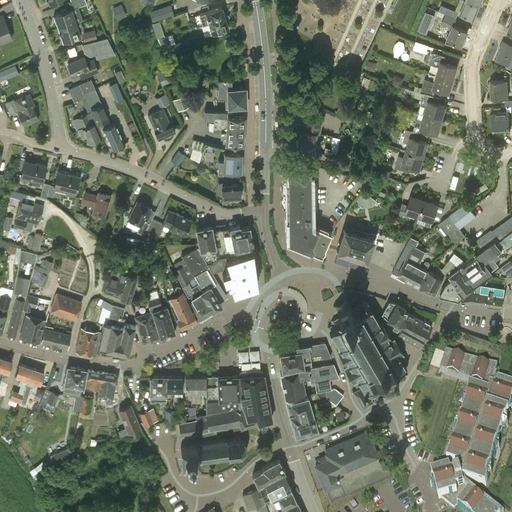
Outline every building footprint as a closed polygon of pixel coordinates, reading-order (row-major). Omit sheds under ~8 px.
[(87,4),(85,0),(76,0),(71,2),(74,9),(87,4)] [(479,6),(465,0),(459,13),(473,19),(475,15),(476,15),(479,8),(478,8),(479,6)] [(121,4),(112,8),(117,20),(126,16),(121,4)] [(170,4),(159,8),(149,12),(153,22),(163,18),(173,14),(170,4)] [(441,5),(438,11),(456,18),(458,12),(441,5)] [(222,7),(208,11),(204,12),(207,23),(212,21),(225,17),(222,7)] [(76,22),(75,22),(71,9),(53,15),(55,21),(56,21),(58,28),(76,22)] [(456,18),(438,11),(435,20),(442,22),(441,25),(451,29),(446,38),(462,45),(468,31),(453,24),(456,18)] [(0,48),(0,46),(0,43),(12,38),(2,15),(0,15),(0,48)] [(225,17),(212,21),(207,23),(211,33),(228,28),(225,17)] [(157,39),(158,39),(164,37),(159,21),(152,24),(157,39)] [(76,22),(58,28),(62,41),(80,36),(80,34),(76,22)] [(95,31),(82,35),(84,42),(97,39),(95,31)] [(164,37),(158,39),(164,54),(178,50),(189,47),(187,40),(171,45),(167,36),(164,37)] [(82,44),(84,51),(90,55),(95,54),(112,49),(107,37),(82,44)] [(425,53),(428,45),(416,41),(413,49),(425,53)] [(511,69),(511,44),(502,41),(499,50),(500,50),(496,60),(507,65),(506,67),(511,69)] [(457,66),(444,62),(445,56),(432,52),(429,63),(439,66),(436,74),(453,79),(457,66)] [(93,59),(86,62),(83,56),(67,63),(72,75),(78,73),(81,79),(99,72),(93,59)] [(0,81),(8,77),(19,73),(17,69),(15,64),(4,69),(0,70),(0,81)] [(162,85),(173,80),(168,68),(156,73),(162,85)] [(117,78),(119,81),(125,79),(120,69),(114,72),(117,78)] [(436,74),(434,82),(425,79),(421,90),(434,93),(436,89),(449,93),(453,79),(436,74)] [(245,88),(232,88),(231,78),(218,79),(218,88),(218,98),(221,97),(227,97),(227,107),(246,107),(245,88)] [(78,84),(82,93),(94,87),(90,79),(89,79),(78,84),(79,84),(78,84)] [(508,98),(507,80),(489,80),(490,98),(508,98)] [(115,81),(109,84),(113,92),(118,90),(115,81)] [(82,93),(78,84),(68,89),(74,102),(84,97),(82,93)] [(446,106),(438,103),(440,98),(421,92),(422,88),(415,86),(412,96),(423,99),(421,105),(424,106),(422,113),(424,114),(442,119),(446,106)] [(102,104),(94,87),(82,93),(84,97),(89,110),(90,109),(102,137),(105,136),(111,149),(113,149),(115,150),(119,148),(109,125),(111,125),(102,104)] [(186,93),(172,100),(177,111),(192,105),(190,101),(186,93)] [(18,114),(22,124),(28,121),(29,123),(38,119),(33,108),(35,108),(29,95),(16,100),(22,112),(18,114)] [(164,105),(159,96),(155,98),(160,107),(164,105)] [(19,110),(13,98),(5,102),(10,114),(19,110)] [(333,117),(344,122),(349,111),(339,106),(333,117)] [(170,122),(170,123),(162,107),(147,115),(158,139),(175,132),(170,122)] [(245,117),(228,116),(228,111),(221,111),(203,109),(202,118),(213,119),(212,129),(225,130),(224,143),(242,145),(245,117)] [(509,130),(508,112),(491,113),(492,131),(509,130)] [(94,122),(90,124),(86,114),(77,118),(81,128),(77,129),(81,139),(85,137),(89,144),(101,138),(94,122)] [(424,114),(422,121),(416,119),(413,131),(406,129),(421,134),(428,136),(430,131),(438,133),(442,119),(424,114)] [(332,135),(319,133),(321,122),(304,118),(302,130),(300,130),(296,148),(312,151),(329,154),(332,135)] [(115,123),(111,125),(109,125),(119,148),(124,146),(123,144),(124,143),(115,123)] [(421,134),(406,129),(402,141),(408,143),(406,150),(424,156),(428,142),(420,139),(421,134)] [(240,173),(242,153),(242,149),(223,147),(192,139),(190,147),(202,151),(201,158),(217,159),(217,173),(223,173),(223,171),(240,173)] [(185,155),(178,150),(172,158),(171,160),(177,165),(185,155)] [(406,150),(404,157),(398,155),(394,168),(410,172),(412,167),(420,169),(424,156),(406,150)] [(20,178),(42,183),(46,165),(24,160),(20,178)] [(310,170),(292,165),(284,162),(284,163),(284,168),(285,211),(285,216),(285,242),(321,256),(329,237),(331,232),(311,224),(310,170)] [(79,176),(58,171),(53,189),(75,194),(79,176)] [(240,185),(231,185),(231,184),(228,182),(217,182),(215,185),(216,197),(221,199),(222,202),(229,202),(229,199),(240,199),(240,193),(242,191),(242,187),(240,186),(240,185)] [(43,205),(33,203),(35,196),(15,190),(12,201),(19,204),(13,225),(30,230),(32,222),(38,224),(43,205)] [(98,192),(97,195),(85,192),(82,202),(94,205),(92,213),(105,216),(110,196),(98,192)] [(411,195),(408,205),(402,203),(398,215),(408,218),(409,213),(419,217),(424,199),(411,195)] [(438,204),(424,199),(419,217),(426,219),(424,224),(430,227),(432,221),(433,218),(440,221),(444,208),(438,206),(438,204)] [(136,201),(128,219),(130,221),(129,223),(139,227),(136,232),(143,235),(153,211),(149,209),(150,208),(136,201)] [(448,214),(449,215),(457,226),(466,219),(468,221),(476,215),(475,213),(466,202),(466,201),(465,201),(448,214)] [(163,223),(162,224),(164,225),(169,228),(169,229),(183,235),(191,219),(177,212),(176,213),(169,210),(163,223)] [(73,218),(85,228),(88,218),(82,214),(76,212),(73,218)] [(9,230),(13,217),(6,215),(2,228),(9,230)] [(449,215),(438,224),(446,234),(448,233),(457,226),(449,215)] [(490,230),(476,241),(475,241),(482,250),(496,239),(498,241),(511,230),(511,216),(491,231),(490,230)] [(152,218),(145,233),(152,237),(159,222),(152,218)] [(210,257),(204,258),(206,263),(236,254),(236,251),(253,248),(249,226),(240,228),(240,224),(212,230),(211,226),(215,248),(214,248),(215,251),(209,252),(210,257)] [(196,228),(198,242),(195,243),(196,245),(200,250),(204,258),(210,257),(209,252),(215,251),(214,248),(215,248),(211,226),(196,228)] [(352,226),(351,231),(343,229),(336,252),(366,261),(373,238),(362,235),(364,230),(352,226)] [(459,267),(450,274),(449,275),(451,278),(464,295),(474,287),(473,285),(492,271),(491,270),(499,265),(495,260),(500,257),(498,253),(502,250),(504,252),(511,245),(511,230),(498,241),(496,239),(482,250),(475,255),(477,257),(465,266),(463,264),(459,267)] [(40,241),(42,235),(39,234),(35,233),(34,237),(30,236),(27,247),(38,250),(40,241)] [(416,265),(418,266),(425,251),(415,246),(418,240),(411,236),(392,272),(397,275),(397,276),(407,281),(416,265)] [(10,248),(12,243),(0,239),(0,246),(8,249),(8,247),(10,248)] [(151,241),(141,239),(140,247),(149,249),(151,241)] [(12,243),(10,248),(16,249),(13,260),(18,261),(21,248),(15,246),(15,245),(16,244),(12,243)] [(182,259),(181,259),(173,263),(175,268),(174,268),(182,285),(188,296),(190,294),(191,297),(197,307),(194,308),(199,319),(222,305),(210,287),(215,284),(206,268),(208,266),(206,263),(204,258),(200,250),(196,245),(180,255),(182,259)] [(13,291),(18,293),(17,298),(16,298),(7,333),(15,335),(26,295),(37,254),(20,249),(13,291)] [(236,254),(206,263),(208,266),(212,273),(228,267),(230,271),(222,274),(225,282),(229,281),(233,293),(256,285),(255,273),(254,264),(252,250),(236,255),(236,254)] [(44,286),(48,275),(47,275),(48,271),(50,271),(53,262),(46,259),(42,268),(40,267),(38,272),(35,270),(31,281),(44,286)] [(424,275),(418,286),(419,287),(435,293),(443,277),(446,271),(450,274),(459,267),(455,263),(449,259),(442,268),(439,267),(436,273),(428,269),(425,276),(424,275)] [(474,287),(464,295),(461,297),(461,299),(502,306),(504,293),(505,285),(511,279),(511,261),(510,259),(474,287)] [(426,270),(418,266),(416,265),(407,281),(418,286),(424,275),(426,270)] [(104,292),(129,300),(136,279),(121,274),(121,273),(112,270),(104,292)] [(170,282),(168,277),(166,278),(165,285),(168,291),(170,295),(167,297),(170,302),(171,302),(178,316),(176,317),(181,327),(189,324),(173,288),(170,282)] [(464,295),(451,278),(446,282),(440,294),(440,295),(459,299),(461,297),(464,295)] [(181,290),(178,285),(173,288),(189,324),(197,320),(193,310),(191,310),(185,296),(185,295),(183,289),(181,290)] [(81,301),(56,292),(50,311),(75,320),(81,301)] [(0,331),(2,332),(7,314),(11,297),(0,294),(0,331)] [(26,294),(23,309),(29,311),(31,306),(35,307),(38,297),(26,294)] [(167,306),(163,307),(159,296),(147,300),(151,311),(152,310),(157,328),(156,328),(159,337),(175,332),(167,306)] [(405,368),(402,362),(406,360),(403,354),(393,336),(391,338),(382,322),(379,323),(367,302),(366,301),(364,301),(363,301),(361,302),(361,303),(360,304),(360,305),(352,310),(346,298),(340,302),(334,306),(340,316),(331,321),(333,324),(328,327),(330,331),(329,332),(339,347),(336,349),(345,364),(343,366),(353,383),(353,382),(357,388),(352,390),(362,408),(378,398),(377,396),(385,391),(389,391),(393,389),(395,385),(395,378),(396,377),(394,374),(396,373),(397,375),(399,375),(402,375),(403,373),(404,371),(403,369),(405,368)] [(396,302),(388,300),(388,302),(381,314),(386,320),(394,324),(392,327),(399,331),(397,335),(403,338),(402,338),(418,347),(421,343),(422,343),(431,325),(402,309),(404,306),(396,302)] [(101,332),(99,340),(97,347),(128,354),(134,326),(124,323),(125,318),(122,317),(124,308),(112,305),(110,310),(107,323),(103,322),(101,332)] [(159,337),(156,328),(151,312),(135,317),(143,342),(159,337)] [(38,342),(44,320),(26,315),(20,337),(38,342)] [(97,347),(99,340),(101,332),(80,327),(75,351),(89,354),(90,353),(95,354),(97,347)] [(52,345),(56,331),(44,328),(41,342),(52,345)] [(70,334),(56,331),(52,345),(67,348),(70,334)] [(292,347),(293,352),(279,355),(282,372),(311,366),(310,356),(321,354),(321,358),(331,357),(325,342),(307,344),(302,345),(292,347)] [(437,461),(433,473),(431,473),(434,484),(438,500),(441,499),(451,507),(454,509),(457,505),(465,511),(496,511),(464,486),(462,480),(465,480),(486,487),(488,478),(486,478),(489,468),(490,468),(494,453),(493,453),(497,443),(502,428),(505,417),(506,418),(511,404),(511,399),(511,384),(494,378),(497,367),(489,365),(488,366),(479,363),(464,358),(464,359),(453,355),(446,353),(439,374),(469,384),(468,389),(467,392),(469,393),(466,402),(465,402),(461,417),(461,418),(453,442),(450,452),(449,451),(447,458),(446,460),(445,463),(437,461)] [(0,356),(0,381),(1,379),(0,378),(0,375),(2,371),(8,373),(12,360),(0,356)] [(15,375),(21,377),(20,379),(22,380),(18,391),(12,389),(9,397),(19,401),(31,367),(19,363),(15,375)] [(282,374),(281,374),(282,378),(286,399),(305,395),(302,378),(309,377),(310,385),(314,384),(316,392),(324,390),(326,390),(331,389),(329,381),(329,379),(339,377),(333,363),(308,368),(308,369),(282,374)] [(63,384),(64,384),(62,394),(69,395),(69,392),(79,393),(80,387),(83,387),(83,386),(86,369),(67,366),(63,384)] [(44,371),(31,367),(19,401),(25,402),(30,387),(32,387),(34,381),(40,384),(44,371)] [(103,372),(86,369),(83,386),(99,389),(100,383),(101,383),(103,372)] [(239,396),(236,396),(238,407),(241,406),(244,418),(255,414),(258,422),(258,423),(264,421),(265,426),(271,424),(269,419),(271,419),(262,370),(262,369),(261,369),(241,370),(240,370),(239,396)] [(238,372),(239,375),(206,376),(206,392),(206,413),(206,414),(238,407),(236,396),(239,396),(240,370),(239,371),(238,372)] [(100,383),(99,389),(97,396),(106,397),(105,402),(112,404),(115,383),(116,384),(118,375),(103,372),(101,383),(100,383)] [(166,398),(166,376),(153,376),(150,378),(150,394),(150,400),(166,400),(166,398)] [(182,376),(166,376),(166,398),(170,398),(170,391),(175,391),(174,396),(182,397),(182,376)] [(195,404),(195,376),(185,376),(185,392),(191,392),(191,404),(195,404)] [(206,392),(206,376),(195,376),(195,404),(200,404),(200,392),(206,392)] [(46,388),(39,402),(45,405),(43,408),(51,412),(59,394),(46,388)] [(326,390),(339,400),(340,399),(343,395),(335,388),(331,389),(326,390)] [(335,405),(339,400),(326,390),(324,390),(326,398),(334,404),(335,405)] [(82,395),(80,410),(90,411),(92,397),(82,395)] [(309,403),(307,396),(285,402),(290,418),(312,412),(318,410),(316,401),(309,403)] [(126,426),(117,430),(120,436),(128,432),(128,433),(131,432),(137,429),(140,428),(130,405),(119,410),(126,426)] [(195,415),(188,416),(189,421),(179,423),(181,436),(191,434),(192,438),(217,433),(216,429),(232,425),(233,429),(240,428),(258,422),(255,414),(244,418),(241,406),(238,407),(206,414),(206,413),(195,415)] [(139,413),(144,425),(153,422),(147,410),(139,413)] [(334,413),(337,420),(345,418),(342,410),(334,413)] [(312,412),(290,418),(295,435),(317,428),(312,412)] [(137,429),(131,432),(133,439),(140,436),(137,429)] [(315,465),(325,489),(340,483),(336,473),(377,456),(366,431),(324,449),(326,454),(321,457),(323,461),(315,465)] [(238,438),(180,447),(181,455),(182,463),(240,455),(245,449),(243,442),(238,438)] [(52,460),(71,455),(69,448),(51,453),(52,460)] [(259,488),(241,494),(248,511),(267,511),(265,504),(264,500),(271,497),(272,499),(273,498),(291,490),(283,472),(284,471),(278,459),(272,462),(272,461),(261,467),(262,469),(252,474),(257,485),(259,488)] [(387,470),(383,459),(378,461),(383,472),(387,470)] [(296,502),(291,490),(273,498),(278,511),(279,511),(281,511),(281,509),(296,502)] [(300,511),(296,502),(281,509),(281,511),(279,511),(300,511)] [(354,502),(349,505),(353,510),(357,507),(354,502)] [(89,511),(83,503),(70,511),(89,511)]
